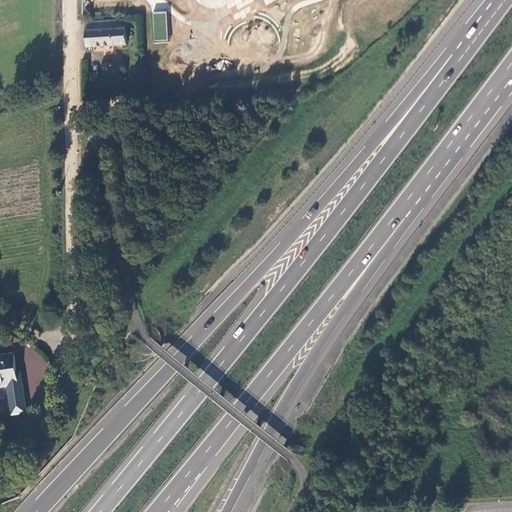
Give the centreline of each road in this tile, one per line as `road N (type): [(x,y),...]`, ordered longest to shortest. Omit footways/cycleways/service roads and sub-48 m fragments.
road 1 (trunk): [(471,44),(448,52),(264,267),(37,511)]
road 2 (trunk): [(471,44),(100,511)]
road 3 (trunk): [(154,511),(409,198)]
road 4 (trunk): [(225,511),(300,375),(408,221),(409,198)]
road 5 (residential): [(70,0),(71,318),(58,337)]
road 6 (trunk): [(409,198),(511,63)]
